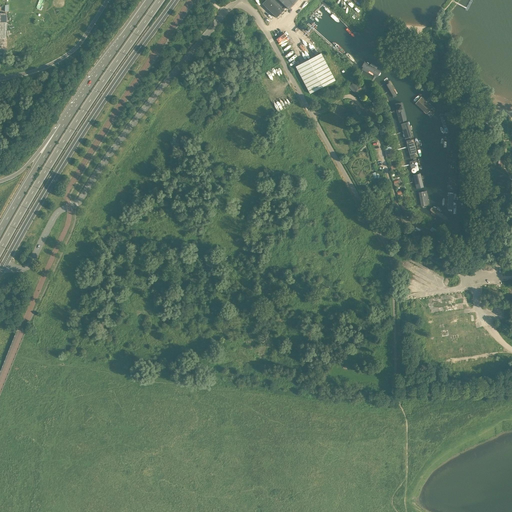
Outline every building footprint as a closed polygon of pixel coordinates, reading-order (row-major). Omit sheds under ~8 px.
[(7,5),(6,0),(0,0),(0,5),(4,5),(4,11),(8,11),(9,5),(7,5)] [(262,4),(276,18),(277,18),(276,17),(277,16),(286,7),(287,8),(289,9),(294,4),(297,0),(266,0),(263,3),(263,4),(262,4)] [(298,65),(295,67),(310,94),(335,80),(321,53),(298,65)] [(378,83),(389,73),(384,70),(381,68),(375,63),(370,60),(366,57),(355,70),(358,73),(363,76),(370,78),(375,80),(378,83)] [(388,98),(389,102),(403,98),(401,92),(399,87),(395,81),(392,77),(389,73),(378,83),(380,85),(383,88),(386,94),(388,98)] [(354,82),(349,86),(349,87),(354,92),(360,87),(357,84),(355,81),(354,82)] [(430,121),(444,105),(424,90),(411,104),(430,121)] [(403,98),(389,102),(391,105),(392,112),(394,119),(395,124),(396,125),(411,121),(408,110),(403,98)] [(430,121),(441,136),(457,135),(457,122),(456,118),(455,114),(452,111),(446,106),(444,105),(430,121)] [(411,121),(396,125),(400,141),(415,137),(413,131),(411,121)] [(442,161),(458,160),(458,157),(457,135),(441,136),(442,156),(442,161)] [(420,157),(415,137),(400,141),(404,158),(405,162),(420,157)] [(405,162),(409,175),(424,171),(420,157),(405,162)] [(459,187),(458,160),(442,161),(442,171),(443,189),(443,191),(459,190),(459,187)] [(413,192),(429,188),(426,180),(424,171),(409,175),(410,181),(413,192)] [(420,211),(421,212),(434,204),(432,199),(429,188),(413,192),(414,195),(417,205),(419,209),(420,211)] [(459,205),(459,190),(443,191),(444,198),(444,210),(459,233),(459,223),(459,205)] [(459,233),(444,210),(434,204),(421,212),(423,213),(459,233)]
